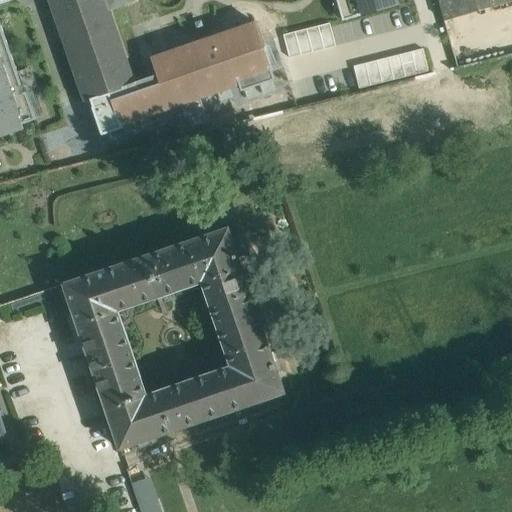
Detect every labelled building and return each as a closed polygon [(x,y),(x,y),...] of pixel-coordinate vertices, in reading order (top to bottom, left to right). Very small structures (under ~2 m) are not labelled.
[(50,0),(85,101),(102,95),(135,84),(135,83),(110,10),(127,4),(125,0),(50,0)] [(337,0),(343,20),(398,5),(396,0),(337,0)] [(511,0),(439,0),(445,21),(511,1),(511,0)] [(0,137),(24,130),(22,124),(36,119),(27,92),(25,93),(0,21),(0,137)] [(330,22),(279,32),(284,54),(334,44),(330,22)] [(256,23),(152,59),(157,75),(152,77),(135,83),(135,84),(102,95),(108,114),(116,112),(120,125),(239,84),(242,91),(275,80),(262,41),(256,23)] [(353,65),(359,86),(428,68),(422,46),(353,65)] [(285,392),(278,371),(283,369),(277,350),(271,352),(249,288),(255,286),(248,266),(253,265),(242,233),(231,237),(228,227),(62,284),(120,449),(136,443),(138,449),(159,442),(157,436),(237,408),(239,414),(254,409),(252,403),(257,401),(259,407),(279,400),(277,394),(285,392)] [(131,481),(140,511),(161,511),(150,475),(131,481)]
